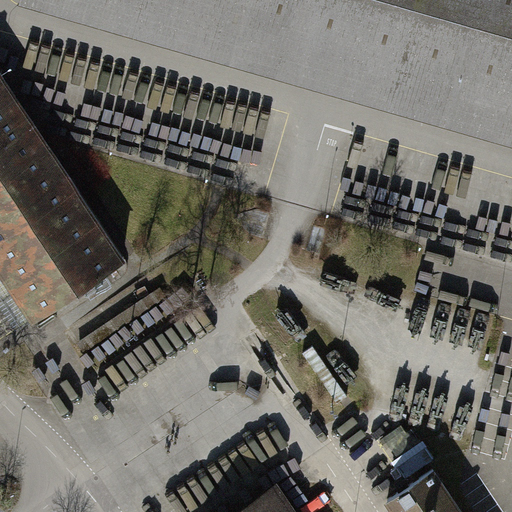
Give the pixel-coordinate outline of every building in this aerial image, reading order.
[(511,0),(119,0),(511,112),(511,0)] [(0,267),(33,318),(123,258),(0,72),(0,267)] [(160,287),(78,341),(85,351),(166,296),(160,287)] [(388,499),(396,511),(460,511),(432,469),(388,499)] [(239,511),(290,511),(275,488),(239,511)]
